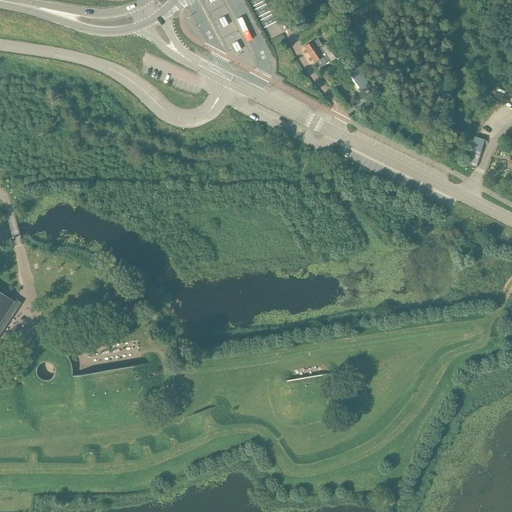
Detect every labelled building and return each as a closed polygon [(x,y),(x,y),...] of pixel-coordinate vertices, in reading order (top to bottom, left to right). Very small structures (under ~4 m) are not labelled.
[(312,42),(304,47),(314,62),(320,58),(323,57),(327,63),(330,60),(331,61),(343,52),(335,40),(323,48),(322,45),(317,39),(312,42)] [(360,71),(352,77),(362,93),(371,87),(361,73),(360,71)] [(475,137),(472,148),(481,151),(484,140),(475,137)] [(0,323),(14,302),(0,292),(0,323)] [(39,348),(33,351),(29,354),(26,358),(24,361),(23,365),(21,370),(21,375),(22,379),(24,384),(26,389),(29,392),(33,395),(38,398),(42,399),(49,400),(54,399),(60,397),(64,395),(67,392),(70,389),(72,385),(74,382),(74,381),(74,380),(75,377),(75,373),(75,367),(73,362),(72,359),(70,356),(67,354),(63,350),(57,347),(51,346),(44,346),(39,348)] [(153,368),(74,380),(74,381),(153,370),(153,368)] [(332,375),(288,383),(288,384),(332,376),(332,375)] [(217,408),(191,417),(191,418),(217,409),(217,408)]
